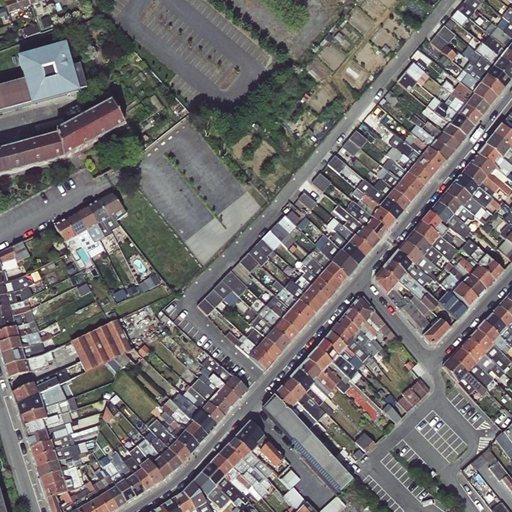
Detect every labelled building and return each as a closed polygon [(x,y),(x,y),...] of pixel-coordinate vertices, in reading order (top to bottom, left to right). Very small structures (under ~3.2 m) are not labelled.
[(6,0),(10,11),(44,0),(6,0)] [(319,0),(338,16),(351,0),(319,0)] [(466,0),(451,17),(462,26),(486,0),(466,0)] [(508,24),(511,26),(511,10),(510,8),(501,18),(508,24)] [(441,51),(456,34),(452,31),(458,24),(452,19),(431,42),(441,51)] [(511,26),(508,24),(502,32),(511,40),(511,26)] [(490,37),(511,54),(511,40),(502,32),(496,28),(490,37)] [(511,54),(490,37),(483,45),(511,68),(511,54)] [(474,52),(510,82),(511,78),(511,68),(483,45),(480,43),(474,52)] [(448,56),(453,50),(446,44),(441,50),(448,56)] [(16,58),(21,79),(0,86),(0,177),(66,159),(123,127),(110,102),(60,130),(0,149),(0,113),(77,94),(78,90),(85,90),(79,64),(71,66),(66,46),(16,58)] [(468,62),(503,90),(510,82),(474,52),(467,61),(468,62)] [(414,62),(399,82),(411,92),(419,82),(423,86),(431,75),(414,62)] [(503,90),(468,62),(462,71),(497,98),(503,90)] [(497,98),(462,71),(455,80),(488,108),(497,98)] [(488,108),(455,80),(448,75),(443,82),(454,92),(452,95),(481,118),(488,108)] [(481,118),(452,95),(443,106),(473,129),(481,118)] [(473,129),(443,106),(434,98),(425,108),(465,138),(473,129)] [(465,138),(425,108),(420,114),(445,131),(442,134),(458,147),(465,138)] [(416,127),(452,154),(458,147),(442,134),(427,123),(425,125),(413,117),(410,121),(416,127)] [(511,134),(501,125),(493,135),(511,151),(511,134)] [(409,134),(445,162),(452,154),(416,127),(409,134)] [(344,149),(356,157),(369,139),(356,130),(344,149)] [(445,162),(409,134),(402,142),(437,170),(445,162)] [(511,167),(511,151),(493,135),(484,145),(511,167)] [(437,170),(402,142),(399,147),(405,153),(403,156),(430,179),(437,170)] [(511,176),(508,173),(511,169),(511,167),(484,145),(476,154),(508,181),(511,183),(511,176)] [(430,179),(403,156),(392,148),(385,156),(423,187),(430,179)] [(505,186),(508,181),(476,154),(469,163),(498,190),(506,197),(511,191),(505,186)] [(336,155),(329,165),(339,173),(347,163),(336,155)] [(384,169),(416,195),(423,187),(385,156),(381,161),(387,166),(384,169)] [(490,198),(498,190),(469,163),(460,174),(490,198)] [(416,195),(384,169),(379,165),(375,169),(384,177),(381,181),(409,204),(416,195)] [(370,186),(403,212),(409,204),(381,181),(373,174),(369,179),(373,183),(370,186)] [(500,208),(490,198),(460,174),(453,183),(483,210),(488,205),(496,211),(500,208)] [(486,212),(483,210),(453,183),(444,193),(471,215),(478,220),(486,212)] [(387,231),(356,205),(331,184),(326,189),(347,208),(344,212),(379,241),(387,231)] [(403,212),(370,186),(368,190),(364,188),(360,193),(395,221),(403,212)] [(356,205),(387,231),(395,221),(360,193),(355,189),(350,195),(359,201),(356,205)] [(111,193),(97,201),(115,230),(119,227),(115,221),(125,214),(125,213),(111,193)] [(463,224),(471,215),(444,193),(437,202),(463,224)] [(104,236),(115,230),(97,201),(86,207),(104,236)] [(472,229),(463,224),(437,202),(428,213),(456,235),(465,241),(464,245),(469,249),(473,245),(466,237),(472,229)] [(342,226),(371,251),(379,241),(344,212),(337,206),(333,211),(344,222),(342,226)] [(92,243),(104,236),(86,207),(74,214),(92,243)] [(511,213),(510,211),(501,221),(508,227),(511,230),(511,213)] [(452,240),(456,235),(428,213),(420,222),(459,251),(463,247),(458,245),(452,240)] [(74,214),(64,220),(82,250),(85,247),(92,243),(74,214)] [(90,258),(85,247),(82,250),(64,220),(54,226),(84,280),(87,278),(83,269),(85,268),(82,263),(90,258)] [(449,262),(459,251),(420,222),(412,232),(449,262)] [(371,251),(342,226),(334,235),(364,259),(371,251)] [(511,263),(511,230),(508,227),(498,236),(505,241),(496,250),(511,264),(511,263)] [(321,235),(357,267),(364,259),(334,235),(327,230),(321,235)] [(444,268),(449,262),(412,232),(405,241),(437,267),(440,264),(444,268)] [(357,267),(321,235),(312,244),(315,248),(347,279),(357,267)] [(438,269),(437,267),(405,241),(397,251),(432,282),(435,284),(436,282),(435,281),(436,278),(430,274),(433,270),(436,272),(438,269)] [(0,273),(6,272),(18,267),(17,263),(29,257),(22,242),(0,252),(0,273)] [(308,256),(340,286),(347,279),(315,248),(308,256)] [(479,249),(472,256),(479,263),(486,256),(479,249)] [(429,287),(432,282),(397,251),(389,260),(423,288),(426,284),(429,287)] [(471,309),(505,271),(488,255),(454,294),(471,309)] [(340,286),(308,256),(301,263),(307,270),(334,294),(340,286)] [(439,305),(423,288),(389,260),(382,268),(431,313),(439,305)] [(425,319),(431,313),(382,268),(375,277),(375,284),(386,295),(422,338),(433,327),(425,319)] [(301,277),(327,301),(334,294),(307,270),(301,277)] [(0,284),(9,281),(6,272),(0,273),(0,284)] [(140,283),(144,291),(162,283),(158,275),(140,283)] [(452,294),(460,286),(450,276),(443,284),(452,294)] [(327,301),(301,277),(295,284),(321,309),(327,301)] [(0,296),(28,288),(34,284),(22,278),(9,281),(0,284),(0,296)] [(284,289),(315,316),(321,309),(295,284),(288,279),(284,284),(288,286),(284,289)] [(315,316),(284,289),(275,282),(272,286),(279,293),(274,298),(306,326),(315,316)] [(0,307),(27,300),(33,297),(28,288),(0,296),(0,307)] [(450,291),(439,302),(459,321),(469,310),(450,291)] [(306,326),(274,298),(266,306),(298,335),(306,326)] [(350,307),(376,333),(379,329),(387,339),(383,342),(388,348),(398,340),(362,298),(357,298),(350,307)] [(511,304),(506,299),(498,306),(511,319),(511,304)] [(0,320),(30,311),(27,300),(0,307),(0,320)] [(298,335),(266,306),(257,315),(290,344),(298,335)] [(511,319),(498,306),(491,314),(511,334),(511,319)] [(376,333),(350,307),(343,317),(378,352),(384,359),(388,356),(373,339),(376,334),(376,333)] [(0,331),(34,322),(31,311),(30,311),(0,320),(0,331)] [(511,334),(491,314),(484,321),(511,349),(511,350),(511,334)] [(290,344),(257,315),(252,322),(250,321),(248,324),(251,327),(281,354),(290,344)] [(337,325),(371,358),(378,352),(343,317),(337,325)] [(72,339),(84,372),(133,354),(121,321),(72,339)] [(511,349),(484,321),(476,330),(505,356),(511,349)] [(34,322),(0,331),(0,343),(37,333),(34,322)] [(330,333),(362,363),(365,361),(372,371),(377,366),(371,358),(337,325),(330,333)] [(281,354),(251,327),(243,335),(274,363),(281,354)] [(505,356),(476,330),(468,339),(503,372),(511,362),(505,356)] [(37,333),(0,343),(0,354),(0,355),(52,338),(50,334),(40,339),(37,333)] [(274,363),(243,335),(238,341),(229,333),(224,338),(265,373),(274,363)] [(324,341),(356,371),(362,363),(330,333),(324,341)] [(4,367),(51,353),(57,349),(52,338),(0,355),(4,367)] [(503,372),(468,339),(460,348),(493,380),(495,378),(501,380),(505,384),(509,380),(503,372)] [(316,349),(348,379),(356,371),(324,341),(316,349)] [(451,357),(484,389),(493,380),(460,348),(451,357)] [(307,360),(338,390),(343,394),(349,388),(346,385),(350,380),(348,379),(316,349),(307,360)] [(51,353),(4,367),(7,379),(49,367),(48,364),(54,362),(51,353)] [(199,365),(240,401),(248,391),(210,357),(204,363),(198,358),(196,360),(199,365)] [(484,389),(451,357),(441,368),(475,404),(479,401),(473,395),(476,393),(481,398),(487,392),(484,389)] [(298,370),(327,397),(331,393),(334,396),(338,390),(307,360),(298,370)] [(199,379),(232,410),(240,401),(199,365),(195,368),(200,372),(199,373),(202,375),(199,379)] [(290,379),(325,414),(329,418),(333,414),(322,403),(327,398),(327,397),(298,370),(290,379)] [(190,388),(224,418),(232,410),(199,379),(194,375),(190,380),(194,384),(190,388)] [(12,393),(16,406),(59,385),(55,378),(35,388),(33,384),(12,393)] [(282,388),(317,423),(325,414),(290,379),(282,388)] [(408,413),(432,393),(422,380),(398,400),(408,413)] [(16,406),(20,418),(57,404),(72,398),(69,392),(63,394),(59,385),(16,406)] [(183,396),(216,427),(224,418),(190,388),(183,396)] [(273,398),(303,428),(308,422),(312,427),(317,423),(282,388),(273,398)] [(168,400),(207,437),(216,427),(183,396),(179,393),(173,399),(171,397),(168,400)] [(303,428),(273,398),(260,412),(338,495),(353,480),(303,428)] [(164,413),(198,447),(207,437),(168,400),(160,408),(164,413)] [(20,418),(23,428),(62,415),(70,412),(69,405),(59,408),(57,404),(20,418)] [(390,405),(384,411),(398,424),(404,417),(390,405)] [(165,430),(190,456),(198,447),(164,413),(159,417),(161,418),(158,422),(165,430)] [(23,428),(26,437),(65,425),(62,415),(23,428)] [(249,422),(241,431),(261,453),(275,468),(284,459),(249,422)] [(70,423),(65,425),(26,437),(30,449),(76,434),(75,429),(72,430),(70,423)] [(147,429),(182,465),(190,456),(165,430),(162,432),(153,423),(147,429)] [(99,427),(76,434),(30,449),(33,459),(74,446),(73,442),(99,434),(99,427)] [(151,446),(172,474),(182,465),(147,429),(144,432),(152,441),(149,444),(151,446)] [(241,431),(226,446),(263,480),(266,483),(269,481),(267,479),(273,474),(256,458),(261,453),(241,431)] [(366,433),(356,441),(367,453),(377,445),(366,433)] [(137,447),(164,481),(172,474),(151,446),(149,447),(145,441),(137,447)] [(33,459),(36,470),(81,454),(80,451),(76,452),(74,446),(33,459)] [(226,446),(217,456),(260,498),(268,494),(260,484),(263,480),(226,446)] [(129,454),(154,487),(164,481),(137,447),(128,453),(129,454)] [(491,470),(503,484),(511,476),(511,475),(489,449),(472,464),(486,480),(489,477),(486,474),(491,470)] [(36,470),(39,479),(75,468),(81,466),(79,460),(87,458),(85,453),(81,454),(36,470)] [(110,462),(135,499),(145,493),(119,456),(117,454),(111,458),(113,461),(110,462)] [(119,456),(145,493),(154,487),(129,454),(125,457),(123,454),(119,456)] [(257,502),(260,498),(217,456),(209,464),(245,497),(249,492),(257,502)] [(103,470),(126,505),(135,499),(110,462),(107,459),(99,464),(103,470)] [(209,464),(200,474),(230,501),(237,508),(242,502),(246,505),(249,500),(245,497),(209,464)] [(99,482),(117,510),(126,505),(103,470),(99,473),(99,471),(94,473),(90,465),(87,467),(85,475),(87,479),(94,475),(99,482)] [(39,479),(42,489),(78,477),(75,468),(39,479)] [(292,489),(302,478),(292,469),(282,480),(292,489)] [(200,474),(192,483),(211,511),(219,511),(230,501),(200,474)] [(81,488),(78,477),(42,489),(46,500),(66,493),(79,489),(81,488)] [(92,487),(106,511),(114,511),(117,510),(99,482),(92,487)] [(79,489),(92,511),(106,511),(92,487),(89,483),(85,486),(87,490),(83,491),(81,488),(79,489)] [(211,511),(192,483),(182,493),(195,511),(211,511)] [(76,510),(77,511),(92,511),(79,489),(66,493),(72,503),(76,510)] [(49,510),(72,503),(66,493),(46,500),(49,510)] [(195,511),(182,493),(173,499),(180,511),(195,511)] [(320,511),(338,511),(347,505),(338,496),(320,511)] [(180,511),(173,499),(162,507),(165,511),(180,511)] [(72,503),(49,510),(49,511),(68,511),(76,510),(72,503)]
